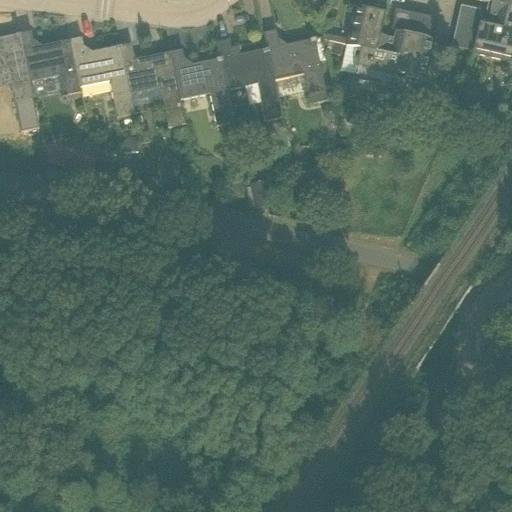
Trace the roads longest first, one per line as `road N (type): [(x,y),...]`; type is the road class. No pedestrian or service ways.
road 1 (residential): [(489,315),(401,265),(187,211),(0,181)]
road 2 (residential): [(202,12),(49,0)]
